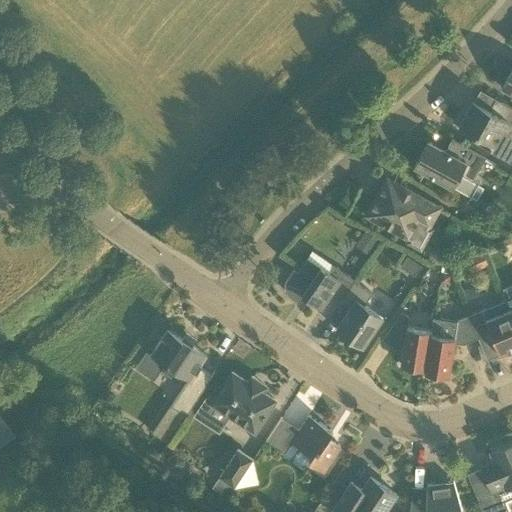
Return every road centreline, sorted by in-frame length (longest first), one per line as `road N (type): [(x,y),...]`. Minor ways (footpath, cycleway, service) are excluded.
road 1 (residential): [(227,306),(289,221),(433,95),(511,5)]
road 2 (residential): [(511,394),(425,427),(396,417),(227,306)]
road 3 (residential): [(227,306),(80,204),(47,192),(0,194)]
